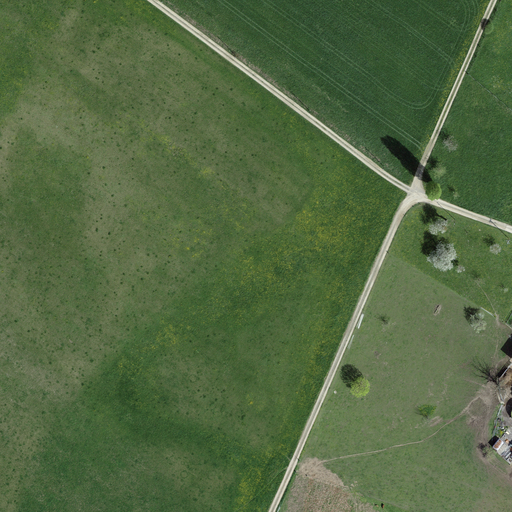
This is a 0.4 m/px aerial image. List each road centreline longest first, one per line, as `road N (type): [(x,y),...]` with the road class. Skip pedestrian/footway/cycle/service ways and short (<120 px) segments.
road 1 (track): [(272,511),(493,0)]
road 2 (track): [(144,0),(410,191),(511,228)]
